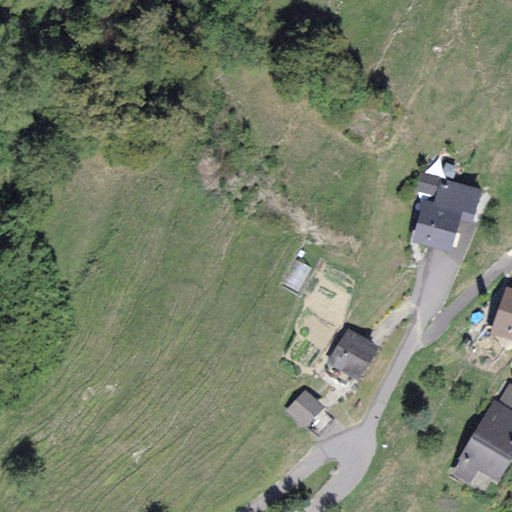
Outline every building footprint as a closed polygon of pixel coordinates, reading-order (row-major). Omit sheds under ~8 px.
[(471,221),(479,191),(424,175),(419,190),(440,196),(437,206),(427,204),(417,240),(450,249),(459,217),(471,221)] [(511,290),(508,289),(493,333),(511,340),(511,290)] [(377,347),(350,331),(332,361),(359,377),(377,347)] [(323,408),(307,392),(289,410),(305,426),(323,408)] [(511,433),(511,413),(496,404),(455,474),(469,482),(477,467),(499,480),(511,457),(511,435),(511,433)]
